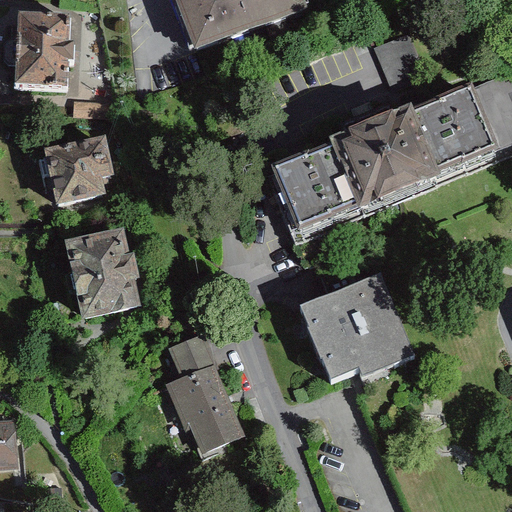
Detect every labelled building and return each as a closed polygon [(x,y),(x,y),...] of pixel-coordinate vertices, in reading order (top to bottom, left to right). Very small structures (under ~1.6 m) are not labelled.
[(177,0),(195,47),(306,7),(303,0),(177,0)] [(72,24),(23,22),(19,91),(69,94),(70,67),(75,67),(76,51),(71,51),(72,24)] [(375,50),(389,84),(422,70),(408,36),(375,50)] [(312,225),(511,144),(511,73),(287,165),(312,225)] [(116,103),(78,101),(77,117),(115,120),(116,103)] [(10,125),(0,123),(0,141),(8,142),(10,125)] [(107,144),(51,156),(62,208),(106,198),(103,183),(115,180),(107,144)] [(126,234),(73,246),(89,320),(142,308),(136,281),(142,279),(137,259),(132,261),(126,234)] [(381,281),(305,313),(336,385),(361,375),(365,384),(415,363),(381,281)] [(248,433),(207,336),(180,347),(193,378),(179,383),(195,420),(201,418),(213,448),(248,433)] [(16,423),(0,423),(0,470),(20,469),(16,423)]
